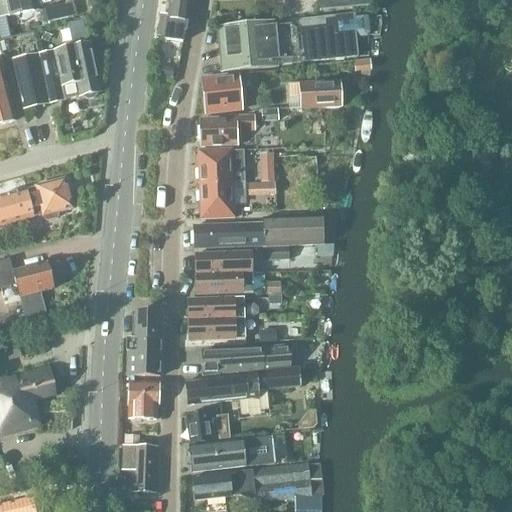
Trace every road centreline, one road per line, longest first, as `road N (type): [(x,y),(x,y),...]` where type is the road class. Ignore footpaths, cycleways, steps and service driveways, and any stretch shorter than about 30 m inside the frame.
road 1 (residential): [(171,511),(184,124),(206,0)]
road 2 (tertiary): [(98,511),(129,139)]
road 3 (tertiary): [(129,139),(144,0)]
road 4 (residential): [(0,174),(129,139)]
